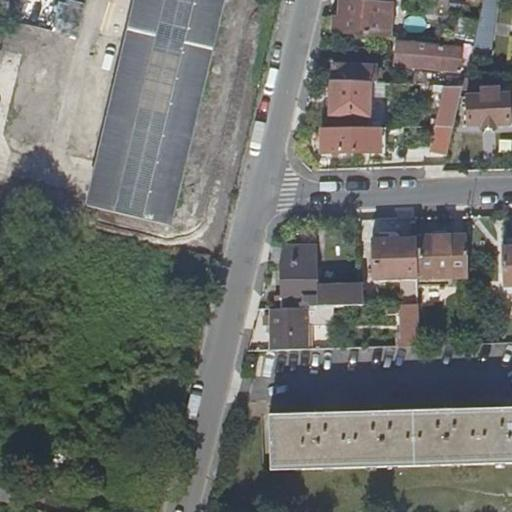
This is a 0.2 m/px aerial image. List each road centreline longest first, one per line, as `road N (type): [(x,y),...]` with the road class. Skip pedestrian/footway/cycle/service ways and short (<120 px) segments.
road 1 (residential): [(180,511),(262,196)]
road 2 (residential): [(262,196),(511,188)]
road 3 (residential): [(262,196),(308,0)]
